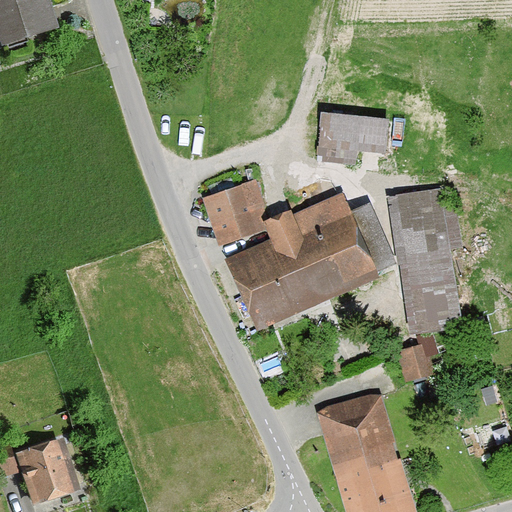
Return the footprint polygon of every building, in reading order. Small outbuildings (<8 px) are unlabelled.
[(0,0),(0,23),(9,50),(68,30),(58,0),(0,0)] [(396,116),(326,109),(321,162),(391,169),(396,116)] [(212,242),(272,223),(257,178),(197,197),(212,242)] [(442,187),(389,195),(413,335),(465,326),(442,187)] [(225,258),(254,327),(399,267),(370,199),(313,223),(304,204),(271,218),(278,236),(225,258)] [(422,345),(404,351),(412,379),(431,374),(422,345)] [(421,511),(384,389),(316,409),(347,511),(421,511)] [(20,448),(27,472),(37,511),(68,511),(89,506),(69,435),(20,448)] [(0,479),(27,472),(20,448),(18,439),(0,443),(0,479)]
